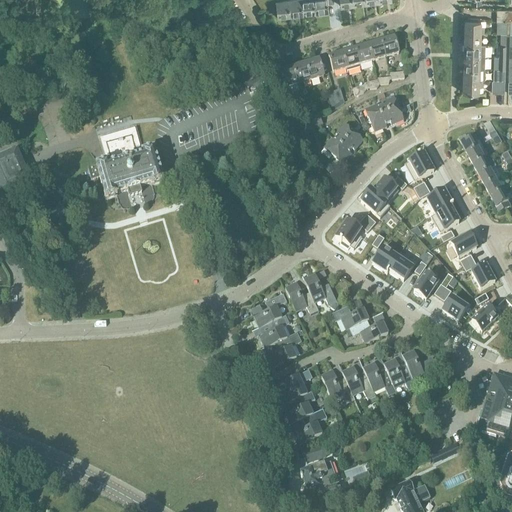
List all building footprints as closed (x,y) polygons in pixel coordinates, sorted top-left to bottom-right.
[(271,0),(264,0),(259,4),(262,9),(273,2),(271,0)] [(277,17),(290,15),(288,0),(278,0),(275,0),(277,17)] [(288,0),(290,15),(303,14),(301,0),(288,0)] [(301,0),(303,14),(316,12),(314,0),(301,0)] [(314,0),(316,12),(329,10),(327,0),(314,0)] [(465,20),(464,32),(480,33),(484,33),(484,27),(480,27),(481,21),(480,21),(480,19),(467,19),(467,20),(465,20)] [(496,33),(500,34),(506,34),(506,22),(497,22),(496,33)] [(464,44),(480,45),(480,33),(464,32),(464,44)] [(380,42),(385,59),(398,55),(396,46),(398,42),(396,38),(394,36),(390,37),(388,39),(386,40),(380,42)] [(380,42),(367,46),(372,62),(385,59),(380,42)] [(464,56),(485,56),(485,45),(480,45),(464,44),(464,56)] [(367,46),(354,50),(359,69),(360,68),(359,66),(372,62),(367,46)] [(342,53),(341,54),(346,70),(346,72),(359,69),(354,50),(348,51),(347,50),(342,51),(342,53)] [(333,74),(346,70),(341,54),(328,57),(333,74)] [(463,68),(479,68),(484,69),(485,56),(464,56),(463,68)] [(305,65),(311,82),(323,78),(318,61),(305,65)] [(298,86),(311,82),(305,65),(292,68),(298,86)] [(298,86),(292,68),(279,72),(284,90),(298,86)] [(479,68),(463,68),(463,80),(479,80),(479,68)] [(404,80),(403,73),(389,75),(392,82),(404,80)] [(250,94),(263,88),(258,79),(245,85),(250,94)] [(479,80),(463,80),(463,92),(479,93),(479,87),(483,87),(483,80),(479,80)] [(379,86),(377,81),(364,84),(364,86),(366,91),(376,90),(379,86)] [(366,91),(364,86),(352,90),(355,98),(363,94),(366,91)] [(334,93),(339,109),(344,105),(340,91),(334,93)] [(339,109),(334,93),(327,95),(333,113),(339,109)] [(380,108),(384,117),(398,111),(394,99),(381,104),(382,107),(380,108)] [(369,123),(384,117),(380,108),(378,108),(377,106),(364,111),(369,123)] [(398,111),(384,117),(387,126),(390,125),(391,127),(403,122),(398,111)] [(308,123),(313,131),(322,125),(315,115),(308,119),(309,122),(308,123)] [(387,126),(384,117),(369,123),(374,134),(386,129),(385,127),(387,126)] [(309,122),(308,119),(296,127),(303,138),(313,131),(308,123),(309,122)] [(335,139),(343,146),(353,134),(344,126),(335,136),(337,138),(335,139)] [(151,187),(162,183),(153,151),(141,155),(135,132),(101,142),(107,165),(95,168),(87,171),(90,182),(99,180),(105,200),(116,197),(116,195),(126,191),(128,198),(141,194),(139,188),(150,185),(151,187)] [(490,136),(493,141),(499,138),(495,132),(490,136)] [(353,134),(343,146),(350,152),(352,150),(354,152),(363,142),(353,134)] [(467,155),(479,149),(473,138),(467,141),(465,137),(459,141),(461,144),(467,155)] [(496,147),(502,144),(499,138),(493,141),(496,147)] [(333,158),(343,146),(335,139),(334,141),(332,140),(323,150),(333,158)] [(350,152),(343,146),(333,158),(342,166),(351,156),(349,154),(350,152)] [(16,154),(14,154),(12,149),(0,153),(0,185),(4,195),(29,184),(16,154)] [(485,160),(479,149),(467,155),(473,166),(485,160)] [(502,157),(505,162),(511,159),(507,153),(502,157)] [(416,157),(407,162),(418,181),(431,174),(428,170),(430,168),(424,156),(417,159),(416,157)] [(479,177),(491,170),(496,167),(493,162),(488,165),(485,160),(473,166),(479,177)] [(497,181),(491,170),(479,177),(484,188),(497,181)] [(398,180),(393,184),(402,192),(406,187),(398,180)] [(503,192),(497,181),(484,188),(490,198),(503,192)] [(380,185),(372,194),(384,204),(384,205),(396,192),(386,183),(382,187),(380,185)] [(0,209),(9,206),(4,195),(0,185),(0,209)] [(423,185),(413,191),(416,196),(426,190),(423,185)] [(426,190),(416,196),(419,201),(429,195),(426,190)] [(366,197),(362,201),(367,205),(365,207),(376,217),(385,206),(384,205),(384,204),(372,194),(370,192),(369,193),(366,196),(366,197)] [(444,192),(426,202),(435,217),(449,209),(452,207),(451,205),(450,206),(448,203),(450,203),(449,201),(450,201),(445,193),(445,194),(444,192)] [(509,203),(503,192),(490,198),(496,208),(494,208),(498,214),(510,207),(508,203),(509,203)] [(449,209),(435,217),(444,233),(456,226),(453,221),(456,220),(455,219),(456,218),(451,210),(450,211),(449,209)] [(366,218),(362,222),(371,230),(375,225),(366,218)] [(362,222),(359,227),(367,234),(371,230),(362,222)] [(343,227),(335,239),(341,243),(340,246),(348,251),(350,247),(360,232),(348,224),(345,229),(343,227)] [(450,234),(440,239),(443,245),(453,239),(450,234)] [(378,237),(372,247),(377,250),(384,241),(378,237)] [(469,237),(451,247),(453,251),(458,260),(471,253),(469,251),(475,248),(472,242),(470,238),(469,238),(469,237)] [(383,249),(372,266),(373,267),(380,273),(381,272),(382,273),(383,272),(385,273),(384,274),(386,276),(388,273),(397,259),(383,249)] [(470,258),(460,264),(463,269),(473,263),(470,258)] [(397,259),(388,273),(390,274),(390,275),(397,280),(397,279),(398,280),(400,278),(405,281),(412,269),(397,259)] [(473,263),(463,269),(466,274),(476,269),(473,263)] [(421,264),(414,274),(419,277),(426,268),(421,264)] [(483,269),(471,276),(480,292),(494,284),(488,273),(486,274),(483,269)] [(425,276),(413,294),(414,295),(418,298),(418,297),(423,300),(427,295),(429,297),(437,285),(425,276)] [(303,283),(309,295),(314,305),(325,301),(328,308),(336,304),(328,286),(320,290),(314,277),(303,283)] [(318,313),(314,305),(309,295),(301,298),(296,286),(284,291),(295,314),(306,309),(309,317),(318,313)] [(440,287),(434,297),(439,300),(445,290),(440,287)] [(445,290),(439,300),(444,303),(451,294),(445,290)] [(267,326),(281,320),(276,309),(286,304),(282,296),(264,305),(268,312),(253,319),(258,330),(267,326)] [(484,297),(474,302),(477,307),(487,302),(484,296),(484,297)] [(451,300),(443,312),(448,315),(447,317),(457,324),(466,310),(451,300)] [(336,304),(328,308),(334,312),(338,307),(336,304)] [(345,332),(348,331),(366,322),(368,322),(363,311),(351,316),(347,309),(329,317),(332,325),(340,321),(345,332)] [(486,310),(471,324),(480,333),(484,328),(486,330),(492,325),(492,326),(496,322),(495,322),(497,321),(486,310)] [(264,351),(276,345),(286,340),(282,329),(289,326),(285,318),(281,320),(267,326),(271,333),(258,339),(264,351)] [(370,330),(366,322),(348,331),(352,338),(359,335),(365,346),(387,336),(382,324),(370,330)] [(286,340),(276,345),(280,353),(267,359),(273,370),(296,360),(291,349),(301,344),(298,339),(303,336),(301,333),(297,335),(296,335),(286,340)] [(402,359),(402,360),(413,383),(424,378),(426,384),(435,381),(432,374),(437,372),(432,360),(419,366),(413,354),(402,359)] [(416,389),(413,383),(402,360),(395,364),(394,362),(383,368),(387,376),(394,390),(404,386),(408,393),(416,389)] [(396,395),(394,390),(387,376),(380,380),(373,366),(362,371),(366,380),(373,394),(384,390),(388,398),(396,395)] [(375,398),(373,394),(366,380),(359,384),(353,370),(342,375),(346,384),(352,398),(363,393),(367,402),(369,401),(375,398)] [(284,407),(293,402),(306,396),(302,385),(312,381),(308,373),(292,380),(291,379),(284,382),(284,384),(274,388),(274,389),(282,385),(285,393),(279,396),(284,407)] [(354,402),(352,398),(346,384),(338,388),(332,374),(321,379),(331,402),(342,397),(346,406),(354,402)] [(511,378),(504,376),(503,379),(495,376),(492,384),(490,384),(486,394),(489,395),(484,412),(481,411),(477,426),(479,427),(478,431),(482,432),(482,435),(496,439),(497,437),(508,440),(511,425),(511,456),(508,459),(500,486),(508,500),(511,500),(511,378)] [(289,427),(302,421),(312,416),(307,405),(314,402),(311,394),(306,396),(293,402),(296,410),(284,415),(289,427)] [(312,416),(302,421),(305,429),(293,435),(298,446),(321,436),(316,425),(326,420),(322,411),(312,416)] [(326,458),(322,446),(314,449),(318,460),(326,458)] [(449,447),(433,454),(437,462),(453,455),(449,447)] [(300,474),(302,480),(302,481),(303,481),(303,482),(307,480),(310,489),(315,487),(321,504),(343,496),(338,484),(330,487),(326,489),(324,482),(327,481),(327,480),(326,478),(334,476),(330,464),(323,466),(323,465),(311,469),(300,473),(300,474)] [(350,490),(356,488),(355,486),(362,484),(370,481),(375,479),(373,476),(369,477),(370,479),(354,485),(349,486),(350,490)] [(419,511),(417,506),(429,500),(424,488),(414,492),(410,484),(408,485),(390,493),(394,502),(396,501),(400,511),(419,511)]
